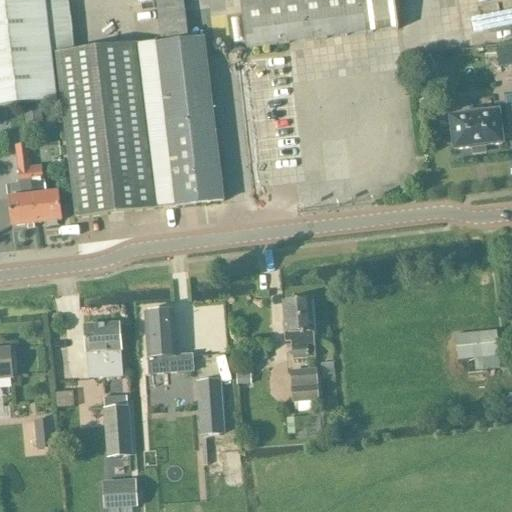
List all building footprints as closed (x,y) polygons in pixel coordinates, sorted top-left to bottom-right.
[(393,0),(240,0),(247,50),(398,30),(393,0)] [(0,108),(57,102),(45,2),(0,7),(0,108)] [(223,202),(203,39),(189,41),(161,44),(170,122),(149,124),(152,147),(173,145),(181,207),(223,202)] [(152,147),(149,124),(138,46),(56,57),(66,134),(76,220),(159,210),(152,147)] [(498,69),(511,67),(511,49),(496,51),(498,69)] [(450,118),(451,121),(454,152),(471,150),(471,151),(485,149),(485,148),(502,146),(500,126),(508,125),(509,129),(511,128),(511,94),(503,96),(504,104),(495,105),(496,112),(484,114),(483,113),(465,115),(465,116),(450,118)] [(40,108),(24,110),(26,125),(42,124),(40,108)] [(27,148),(15,150),(18,172),(30,170),(27,148)] [(30,170),(37,225),(61,222),(58,194),(47,195),(45,183),(44,183),(42,169),(30,170)] [(12,228),(37,225),(30,170),(18,172),(20,186),(7,188),(9,200),(12,228)] [(310,301),(282,303),(286,343),(292,342),(293,361),(315,359),(310,301)] [(192,357),(176,358),(173,312),(145,314),(148,360),(149,376),(193,373),(192,357)] [(119,326),(84,328),(86,355),(87,361),(90,361),(90,364),(95,364),(96,380),(122,378),(121,352),(119,326)] [(496,332),(456,336),(459,362),(483,359),(484,371),(500,369),(499,358),(496,332)] [(0,380),(12,379),(9,351),(0,351),(0,380)] [(310,402),(319,402),(316,371),(291,373),(294,404),(310,402)] [(247,375),(237,375),(238,386),(248,385),(247,375)] [(91,380),(82,380),(83,398),(92,397),(91,380)] [(201,438),(224,436),(220,382),(197,384),(201,438)] [(73,394),(57,394),(58,409),(73,408),(73,394)] [(108,459),(131,457),(130,456),(129,441),(126,399),(104,401),(109,458),(108,459)] [(310,402),(294,404),(294,412),(311,410),(310,402)] [(51,421),(35,423),(37,451),(53,450),(53,449),(51,421)] [(103,489),(105,509),(137,507),(135,487),(103,489)]
